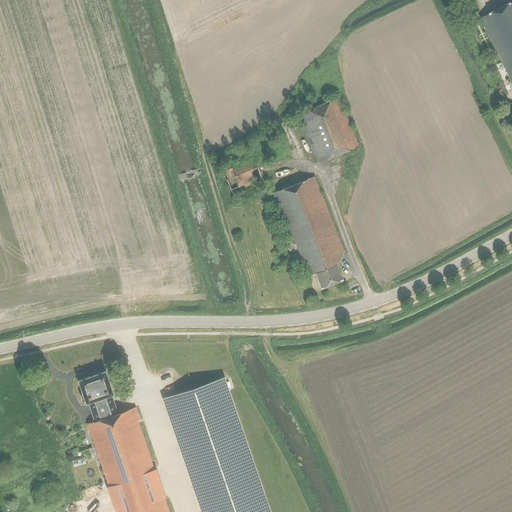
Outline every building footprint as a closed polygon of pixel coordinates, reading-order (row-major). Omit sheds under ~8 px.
[(511,0),(479,17),(510,80),(511,84),(511,0)] [(318,163),(357,147),(337,98),(298,113),(318,163)] [(233,195),(263,183),(254,161),(224,173),(233,195)] [(335,264),(343,253),(312,177),(271,194),(292,245),(293,244),(301,262),(303,261),(309,275),(314,273),(320,288),(341,279),(335,264)] [(117,511),(168,511),(137,422),(140,420),(136,407),(119,414),(112,394),(114,393),(106,371),(79,380),(83,392),(82,396),(84,401),(87,403),(89,402),(95,422),(88,424),(117,511)] [(266,511),(223,381),(169,399),(206,511),(266,511)]
